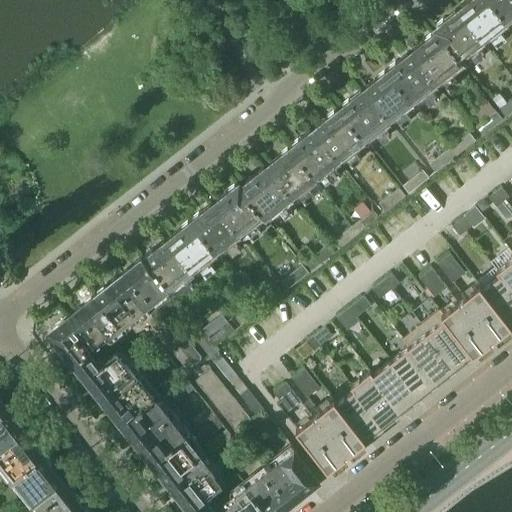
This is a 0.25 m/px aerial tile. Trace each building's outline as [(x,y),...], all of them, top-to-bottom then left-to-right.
[(489,0),(466,0),(457,7),(483,39),(488,35),(496,45),(505,38),(497,28),(506,21),(489,0)] [(511,0),(489,0),(506,21),(511,16),(511,0)] [(484,54),(477,44),(483,39),(457,7),(434,25),(459,58),(468,51),(475,61),(484,54)] [(433,31),(410,50),(435,82),(441,77),(449,87),(458,80),(450,70),(459,63),(433,31)] [(386,68),(412,100),(420,94),(428,104),(438,97),(430,86),(435,82),(410,50),(386,68)] [(386,68),(363,87),(389,119),(394,114),(403,124),(411,117),(403,107),(412,100),(386,68)] [(391,133),(383,123),(389,119),(363,87),(340,105),(335,108),(361,141),(365,137),(374,130),(382,140),(391,133)] [(499,93),(492,98),(499,107),(506,102),(499,93)] [(511,97),(506,102),(499,107),(505,115),(511,109),(511,97)] [(335,108),(312,127),(338,159),(343,155),(351,164),(360,158),(352,148),(361,141),(335,108)] [(496,110),(476,126),(482,134),(502,118),(496,110)] [(289,145),(315,178),(324,170),(331,180),(339,174),(332,164),(338,159),(312,127),(289,145)] [(469,131),(449,147),(455,155),(475,139),(469,131)] [(289,145),(265,164),(291,196),(297,191),(305,201),(313,194),(306,185),(315,178),(289,145)] [(436,171),(455,155),(449,147),(430,163),(436,171)] [(293,210),(285,200),(291,196),(265,164),(243,182),(268,214),(277,207),(285,217),(293,210)] [(402,185),(409,193),(429,176),(423,169),(402,185)] [(237,181),(213,200),(238,232),(245,226),(253,236),(261,229),(254,220),(262,214),(237,181)] [(385,211),(406,194),(400,186),(379,203),(385,211)] [(508,197),(501,188),(494,193),(501,202),(508,197)] [(494,193),(488,197),(495,207),(501,202),(494,193)] [(484,197),(476,203),(482,210),(486,207),(486,201),(484,197)] [(213,200),(190,218),(215,250),(225,242),(233,252),(241,245),(234,235),(238,232),(213,200)] [(352,224),(358,232),(378,216),(372,208),(352,224)] [(471,225),(464,216),(458,221),(465,230),(471,225)] [(190,218),(167,237),(191,268),(197,264),(205,273),(214,266),(207,256),(215,250),(190,218)] [(458,221),(452,226),(459,235),(465,230),(458,221)] [(358,232),(352,224),(332,240),(339,247),(358,232)] [(167,237),(143,255),(168,287),(177,280),(185,290),(193,283),(186,273),(191,268),(167,237)] [(297,251),(306,262),(315,255),(306,244),(297,251)] [(311,269),(331,253),(326,246),(315,255),(306,262),(311,269)] [(457,263),(449,253),(443,258),(450,268),(457,263)] [(143,255),(119,274),(144,306),(168,287),(143,255)] [(511,256),(496,269),(499,273),(511,289),(511,256)] [(443,258),(437,263),(444,273),(450,268),(443,258)] [(288,287),(308,271),(302,263),(282,279),(288,287)] [(464,272),(457,263),(450,268),(458,277),(464,272)] [(438,277),(431,268),(425,273),(432,282),(438,277)] [(450,268),(444,273),(451,282),(458,277),(450,268)] [(398,282),(390,273),(384,278),(391,287),(398,282)] [(432,282),(425,273),(418,277),(426,287),(432,282)] [(511,289),(499,273),(483,286),(511,323),(511,322),(511,289)] [(119,274),(95,293),(120,324),(144,306),(119,274)] [(445,286),(438,277),(432,282),(439,291),(445,286)] [(384,278),(378,283),(385,292),(391,287),(384,278)] [(439,291),(432,282),(426,287),(433,296),(439,291)] [(475,352),(511,323),(483,286),(479,282),(443,311),(475,352)] [(241,324),(282,292),(275,283),(255,299),(250,293),(235,306),(240,312),(235,316),(241,324)] [(95,293),(72,311),(94,340),(106,330),(109,334),(120,324),(95,293)] [(362,311),(355,302),(349,307),(356,316),(362,311)] [(349,307),(343,312),(350,321),(356,316),(349,307)] [(440,308),(421,322),(456,366),(475,352),(443,311),(440,308)] [(52,334),(83,373),(104,357),(101,353),(96,357),(87,345),(94,340),(72,311),(52,327),(52,334)] [(214,344),(235,329),(229,321),(209,337),(200,324),(192,330),(229,380),(237,374),(214,344)] [(217,329),(211,321),(203,328),(209,335),(217,329)] [(437,381),(456,366),(421,322),(402,337),(408,345),(437,381)] [(325,340),(318,331),(312,336),(319,345),(325,340)] [(178,342),(195,363),(200,359),(201,355),(185,336),(178,342)] [(312,336),(306,340),(313,349),(319,345),(312,336)] [(195,363),(178,342),(170,348),(188,369),(195,363)] [(437,381),(408,345),(391,358),(419,395),(437,381)] [(83,373),(102,398),(136,371),(126,358),(124,360),(115,348),(104,357),(83,373)] [(164,350),(156,357),(161,363),(170,356),(164,350)] [(150,372),(159,365),(153,358),(145,365),(150,372)] [(402,409),(419,395),(391,358),(373,372),(402,409)] [(207,379),(215,373),(208,364),(203,364),(198,368),(207,379)] [(311,377),(303,367),(297,372),(305,382),(311,377)] [(212,385),(207,379),(198,368),(190,374),(204,391),(212,385)] [(402,409),(373,372),(370,368),(351,384),(354,387),(382,424),(402,409)] [(121,422),(155,395),(136,371),(102,398),(121,422)] [(305,382),(297,372),(291,377),(298,387),(305,382)] [(216,391),(224,384),(215,373),(207,379),(212,385),(216,391)] [(231,380),(239,391),(246,386),(238,375),(231,380)] [(318,386),(311,377),(305,382),(312,391),(318,386)] [(184,379),(170,390),(178,399),(194,386),(188,379),(184,379)] [(292,391),(285,382),(279,387),(286,396),(292,391)] [(312,391),(305,382),(298,387),(306,396),(312,391)] [(225,402),(233,396),(224,384),(216,391),(225,402)] [(212,385),(204,391),(218,408),(225,402),(216,391),(212,385)] [(263,408),(246,386),(239,391),(256,414),(263,408)] [(279,387),(273,392),(280,401),(286,396),(279,387)] [(382,424),(354,387),(337,401),(366,437),(382,424)] [(300,400),(292,391),(286,396),(293,406),(300,400)] [(124,426),(152,460),(186,433),(171,415),(159,399),(155,395),(121,422),(124,426)] [(225,402),(243,424),(251,418),(233,396),(225,402)] [(286,396),(280,401),(287,410),(293,406),(286,396)] [(328,467),(366,437),(337,401),(334,397),(296,427),(328,467)] [(0,445),(24,427),(4,402),(0,405),(0,445)] [(225,402),(218,408),(235,430),(243,424),(225,402)] [(24,427),(0,445),(0,458),(13,476),(43,452),(24,427)] [(230,433),(226,427),(207,443),(213,450),(229,437),(230,433)] [(170,484),(204,457),(186,433),(152,460),(170,484)] [(270,465),(295,497),(320,478),(305,459),(294,445),(270,465)] [(63,477),(43,452),(13,476),(33,501),(63,477)] [(189,508),(206,494),(207,495),(211,491),(222,483),(214,472),(215,471),(204,457),(170,484),(189,508)] [(246,483),(268,511),(276,511),(295,497),(270,465),(246,483)] [(33,501),(41,511),(69,511),(83,502),(63,477),(33,501)] [(238,496),(226,505),(230,511),(268,511),(246,483),(235,492),(238,496)] [(189,508),(192,511),(216,511),(219,510),(210,498),(214,495),(211,491),(207,495),(206,494),(189,508)] [(69,511),(91,511),(83,502),(69,511)]
